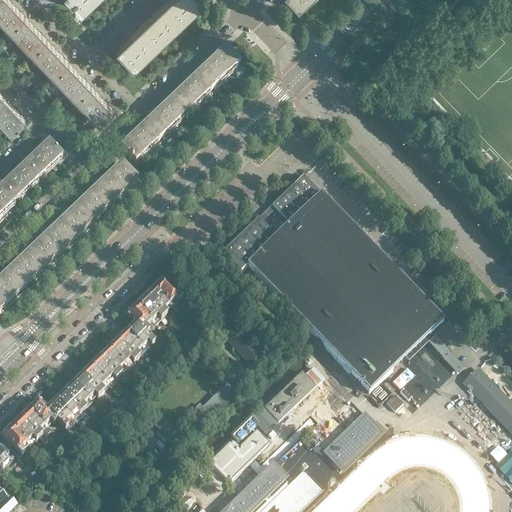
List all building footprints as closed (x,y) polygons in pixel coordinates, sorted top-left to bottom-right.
[(24,17),(8,0),(0,0),(0,20),(10,31),(24,17)] [(80,10),(90,0),(70,0),(71,1),(73,3),(72,5),(76,9),(77,7),(79,10),(80,10)] [(179,21),(200,0),(167,0),(163,4),(179,21)] [(307,0),(289,0),(298,9),(307,0)] [(307,0),(298,9),(300,12),(312,0),(307,0)] [(156,43),(179,21),(163,4),(140,26),(156,43)] [(46,40),(24,17),(10,31),(32,54),(46,40)] [(132,65),(156,43),(140,26),(116,49),(117,49),(123,56),(132,65),(131,65),(132,65)] [(68,63),(46,40),(32,54),(54,77),(68,63)] [(123,56),(117,49),(115,51),(114,51),(121,58),(123,56)] [(227,77),(240,65),(226,49),(199,74),(214,90),(227,77)] [(91,86),(68,63),(54,77),(76,100),(91,86)] [(242,67),(240,65),(227,77),(229,79),(242,67)] [(188,115),(214,90),(199,74),(173,99),(188,115)] [(229,79),(227,77),(214,90),(216,92),(229,79)] [(113,110),(105,101),(91,86),(76,100),(98,124),(113,110)] [(214,90),(201,102),(203,104),(216,92),(214,90)] [(25,119),(3,95),(0,97),(0,121),(10,133),(25,119)] [(162,139),(188,115),(173,99),(147,124),(162,139)] [(201,102),(188,115),(190,117),(203,104),(201,102)] [(188,115),(175,127),(177,129),(190,117),(188,115)] [(131,162),(132,161),(135,164),(162,139),(147,124),(121,149),(130,158),(129,159),(131,162)] [(175,127),(162,139),(164,141),(177,129),(175,127)] [(162,139),(149,152),(151,154),(164,141),(162,139)] [(42,177),(62,158),(48,144),(28,163),(42,177)] [(149,152),(135,164),(137,166),(151,154),(149,152)] [(18,200),(42,177),(28,163),(4,186),(18,200)] [(114,204),(138,182),(122,165),(98,187),(114,204)] [(410,289),(407,287),(404,284),(393,272),(379,257),(341,218),(339,215),(338,215),(336,212),(326,202),(319,195),(303,178),(224,254),(222,256),(240,275),(247,269),(275,298),(272,301),(278,307),(281,304),(317,341),(313,344),(319,350),(322,347),(343,369),(369,395),(381,384),(392,372),(390,370),(403,358),(415,346),(426,335),(429,338),(443,324),(438,319),(432,312),(410,289)] [(138,182),(114,204),(115,205),(139,183),(138,182)] [(0,217),(18,200),(4,186),(0,189),(0,217)] [(91,226),(114,204),(98,187),(75,209),(91,226)] [(250,208),(244,202),(241,205),(247,211),(250,208)] [(114,204),(91,226),(92,227),(115,205),(114,204)] [(247,211),(241,205),(238,208),(244,214),(247,211)] [(244,214),(238,208),(234,211),(241,218),(244,214)] [(68,248),(91,226),(75,209),(52,231),(68,248)] [(337,211),(336,212),(338,215),(339,215),(341,218),(343,217),(345,215),(339,209),(337,211)] [(241,218),(234,211),(231,214),(237,221),(241,218)] [(237,221),(231,214),(228,217),(234,224),(237,221)] [(234,224),(228,217),(225,220),(231,227),(234,224)] [(231,227),(225,220),(222,223),(228,230),(231,227)] [(228,230),(222,223),(219,226),(225,233),(228,230)] [(91,226),(68,248),(69,249),(92,227),(91,226)] [(225,233),(219,226),(215,229),(222,236),(225,233)] [(222,236),(215,229),(212,232),(219,239),(222,236)] [(45,270),(68,248),(52,231),(29,253),(45,270)] [(68,248),(45,270),(46,272),(69,249),(68,248)] [(21,292),(45,270),(29,253),(5,276),(21,292)] [(45,270),(21,292),(23,294),(46,272),(45,270)] [(0,312),(21,292),(5,276),(0,280),(0,312)] [(182,301),(166,285),(163,282),(164,282),(163,281),(154,291),(171,309),(177,303),(178,305),(182,301)] [(406,282),(404,284),(407,287),(410,289),(411,288),(413,286),(407,281),(406,282)] [(171,309),(154,291),(145,299),(164,319),(167,315),(166,314),(171,309)] [(21,292),(0,312),(0,315),(23,294),(21,292)] [(164,319),(145,299),(136,308),(153,326),(159,321),(160,322),(164,319)] [(153,326),(136,308),(126,317),(127,318),(127,317),(135,325),(146,336),(149,333),(148,331),(153,326)] [(438,319),(443,324),(429,338),(426,335),(415,346),(403,358),(408,363),(420,351),(427,344),(431,340),(434,337),(449,324),(441,316),(438,319)] [(154,345),(146,336),(135,325),(127,334),(144,352),(149,347),(151,348),(154,345)] [(257,352),(246,341),(247,340),(246,339),(246,340),(235,330),(231,333),(230,334),(224,341),(247,365),(252,371),(264,360),(258,353),(259,352),(258,352),(257,352)] [(191,341),(197,335),(193,331),(187,337),(191,341)] [(144,352),(127,334),(118,343),(136,362),(140,359),(138,357),(144,352)] [(443,352),(446,349),(434,337),(431,340),(427,344),(439,356),(443,352)] [(136,362),(118,343),(109,351),(126,369),(132,364),(133,365),(136,362)] [(179,352),(185,347),(181,343),(175,349),(179,352)] [(173,358),(179,352),(175,349),(170,354),(173,358)] [(443,352),(439,356),(441,359),(444,362),(448,358),(452,355),(446,349),(443,352)] [(126,369),(109,351),(100,360),(119,379),(122,376),(121,374),(126,369)] [(445,402),(460,388),(425,351),(413,362),(435,386),(432,389),(438,395),(439,395),(445,402)] [(448,358),(444,362),(458,376),(462,372),(465,369),(452,355),(448,358)] [(119,379),(100,360),(91,369),(108,386),(114,381),(115,383),(119,379)] [(108,386),(91,369),(82,377),(101,397),(104,393),(103,392),(108,386)] [(306,377),(316,388),(324,381),(314,370),(306,377)] [(511,406),(479,372),(470,380),(465,385),(499,421),(511,434),(511,433),(511,406)] [(278,425),(316,388),(306,377),(302,373),(256,417),(252,421),(266,436),(278,425)] [(101,397),(82,377),(73,386),(90,404),(96,398),(97,400),(101,397)] [(90,404),(73,386),(64,394),(83,414),(86,411),(85,409),(90,404)] [(199,434),(237,396),(236,395),(227,386),(203,409),(200,406),(194,411),(197,415),(188,423),(194,429),(194,430),(195,431),(195,430),(199,434)] [(83,414),(64,394),(55,403),(73,421),(78,416),(79,417),(83,414)] [(126,405),(131,399),(128,395),(122,401),(126,405)] [(120,410),(126,405),(122,401),(116,406),(120,410)] [(57,423),(46,412),(38,403),(29,412),(46,430),(52,425),(53,426),(57,423)] [(55,403),(46,412),(57,423),(65,431),(68,428),(67,426),(73,421),(55,403)] [(46,430),(29,412),(20,421),(39,440),(42,437),(41,435),(46,430)] [(177,432),(168,424),(157,412),(156,412),(148,420),(160,432),(156,435),(165,443),(168,440),(179,452),(188,444),(178,434),(176,432),(177,432)] [(102,427),(108,422),(104,418),(98,423),(102,427)] [(378,438),(381,435),(371,425),(364,418),(331,450),(330,451),(327,454),(334,462),(343,471),(378,438)] [(39,440),(20,421),(11,429),(28,447),(34,442),(35,443),(39,440)] [(28,447),(11,429),(2,438),(2,439),(2,438),(3,439),(11,448),(21,457),(24,454),(23,453),(28,447)] [(234,441),(211,463),(230,483),(270,443),(258,431),(240,448),(234,441)] [(84,445),(90,439),(86,435),(80,441),(84,445)] [(100,459),(111,448),(103,440),(100,437),(92,445),(98,450),(94,453),(100,459)] [(11,448),(3,439),(0,442),(0,445),(7,452),(11,448)] [(0,445),(0,452),(4,457),(8,453),(7,452),(0,445)] [(72,456),(78,451),(74,447),(68,453),(72,456)] [(511,455),(494,473),(507,488),(511,483),(511,455)] [(84,458),(75,466),(82,473),(91,465),(84,458)] [(273,468),(227,511),(252,511),(285,480),(273,468)] [(0,489),(0,507),(9,499),(0,489)] [(13,511),(22,504),(17,499),(4,511),(13,511)] [(117,511),(121,508),(114,501),(102,511),(117,511)]
